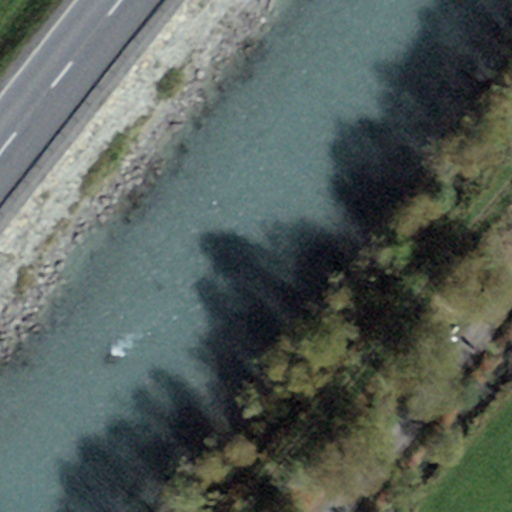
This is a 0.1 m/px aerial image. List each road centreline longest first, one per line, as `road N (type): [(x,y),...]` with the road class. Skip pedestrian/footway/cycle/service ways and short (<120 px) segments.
road 1 (track): [(511,287),(339,511)]
road 2 (primary): [(123,0),(0,156)]
